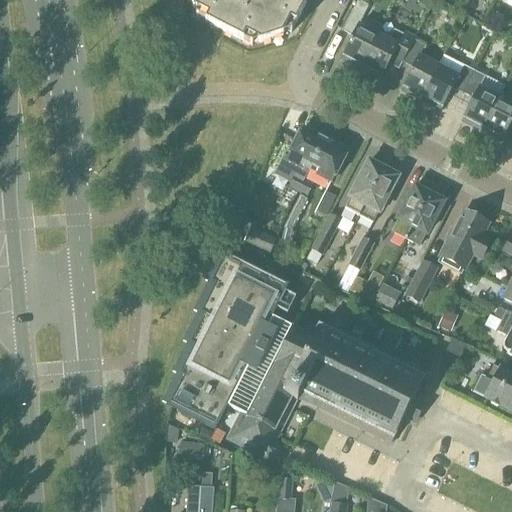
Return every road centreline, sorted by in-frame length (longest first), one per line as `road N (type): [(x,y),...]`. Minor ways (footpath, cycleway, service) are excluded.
road 1 (residential): [(511,195),(309,93),(297,68),(333,0)]
road 2 (secondary): [(80,269),(45,0)]
road 3 (secondary): [(100,511),(85,318)]
road 4 (secondary): [(21,323),(36,511)]
road 5 (secondary): [(0,88),(18,273)]
